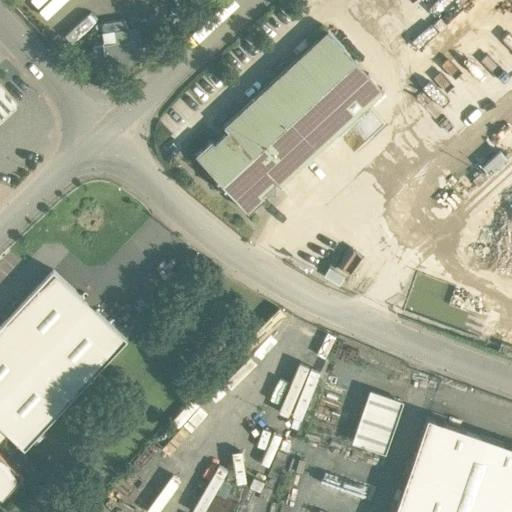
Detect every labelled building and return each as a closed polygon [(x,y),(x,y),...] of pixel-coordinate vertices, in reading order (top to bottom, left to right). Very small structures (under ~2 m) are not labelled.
[(116,43),(93,47),(96,70),(106,69),(107,75),(112,74),(111,68),(132,64),(126,29),(114,31),(116,43)] [(327,30),(222,126),(227,131),(274,183),(279,188),(338,133),(369,105),(384,91),(327,30)] [(0,88),(0,119),(16,105),(0,88)] [(369,105),(338,133),(353,148),(383,120),(369,105)] [(227,131),(214,143),(211,140),(195,155),(217,179),(216,181),(217,182),(218,181),(224,188),(223,188),(224,190),(226,188),(248,213),(264,198),(261,194),(263,193),(266,196),(275,187),(272,184),(274,183),(227,131)] [(53,269),(0,325),(0,426),(6,432),(24,449),(127,339),(53,269)] [(403,401),(369,389),(351,442),(385,453),(403,401)] [(511,511),(511,446),(427,417),(394,511),(511,511)] [(0,496),(2,498),(23,475),(0,453),(0,496)]
